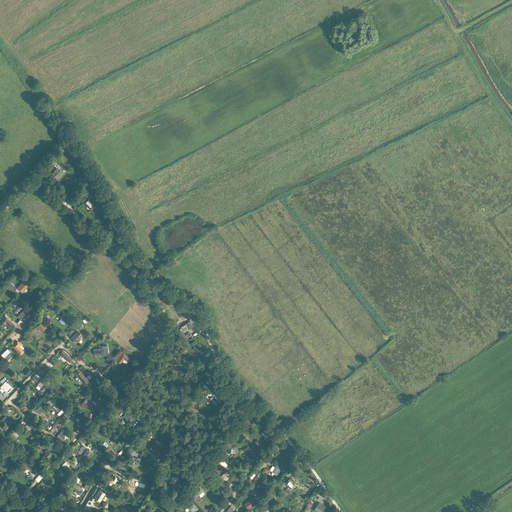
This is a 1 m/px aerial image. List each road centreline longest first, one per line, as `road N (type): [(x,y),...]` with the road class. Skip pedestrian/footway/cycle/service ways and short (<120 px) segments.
road 1 (track): [(0,215),(42,179),(131,270),(194,307),(222,370),(296,447),(340,511)]
road 2 (track): [(8,400),(59,345),(97,376)]
